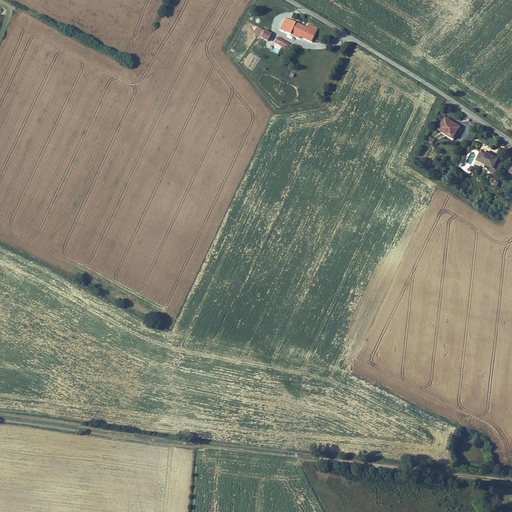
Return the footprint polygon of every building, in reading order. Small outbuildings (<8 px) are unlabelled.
[(280,30),(290,35),(296,24),(285,19),(280,30)] [(290,35),(300,40),(300,38),(305,28),(296,24),(290,35)] [(305,28),(300,38),(310,43),(316,30),(307,25),(305,28)] [(254,32),(260,36),(264,30),(257,26),(254,32)] [(271,34),(264,30),(260,36),(267,40),(271,34)] [(274,43),(285,49),(287,45),(288,44),(277,38),(274,43)] [(445,118),(438,129),(452,138),(458,129),(450,124),(452,121),(445,118)] [(478,160),(494,168),(492,171),(496,174),(500,172),(504,163),(498,160),(500,156),(492,152),(491,155),(483,151),(478,160)]
